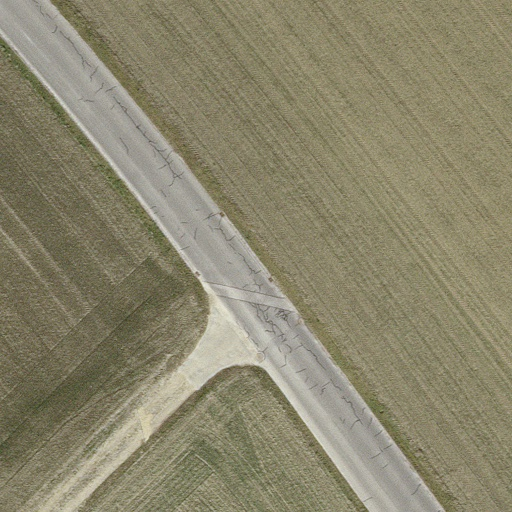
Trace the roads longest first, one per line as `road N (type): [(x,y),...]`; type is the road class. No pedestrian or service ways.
road 1 (tertiary): [(5,0),(263,313),(411,511)]
road 2 (track): [(263,313),(72,511)]
